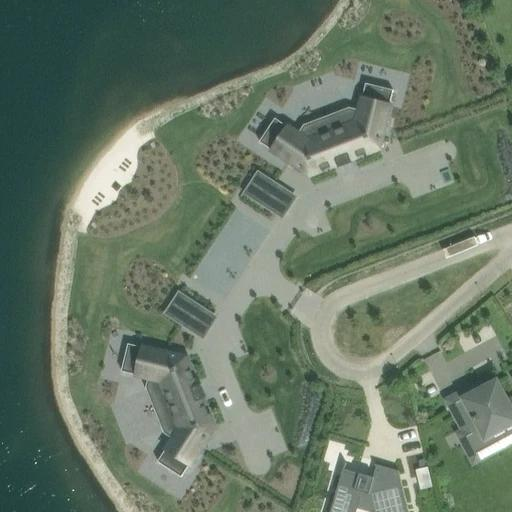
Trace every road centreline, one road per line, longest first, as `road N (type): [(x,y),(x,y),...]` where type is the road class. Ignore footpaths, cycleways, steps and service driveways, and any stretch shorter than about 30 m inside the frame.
road 1 (residential): [(511,234),(334,301),(322,319),(324,350),(342,368),(377,367)]
road 2 (residential): [(377,367),(511,253)]
